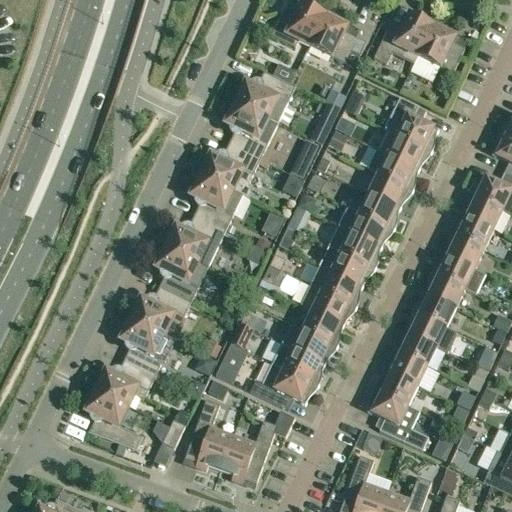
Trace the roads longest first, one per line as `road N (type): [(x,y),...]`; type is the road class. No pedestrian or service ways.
road 1 (residential): [(285,511),(511,43)]
road 2 (residential): [(26,449),(245,0)]
road 3 (primary): [(0,312),(78,140),(125,0)]
road 4 (primary): [(89,0),(0,230)]
road 5 (residential): [(193,511),(26,449)]
